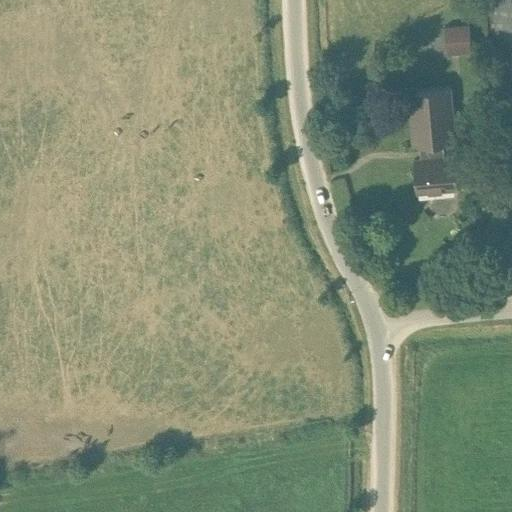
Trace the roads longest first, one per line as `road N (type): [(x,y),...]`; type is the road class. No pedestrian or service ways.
road 1 (tertiary): [(378,328),(333,243),(310,174),(299,129),(294,0)]
road 2 (tertiary): [(379,511),(378,328)]
road 3 (unclassified): [(378,328),(511,315)]
